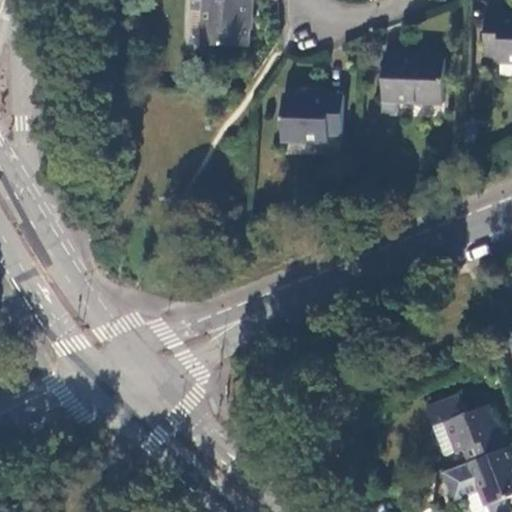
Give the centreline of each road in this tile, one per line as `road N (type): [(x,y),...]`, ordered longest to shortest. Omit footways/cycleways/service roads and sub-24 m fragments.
road 1 (tertiary): [(511,217),(136,365)]
road 2 (tertiary): [(136,365),(0,167)]
road 3 (tertiary): [(285,511),(202,441),(136,365)]
road 4 (tertiary): [(96,382),(243,511)]
road 5 (tertiary): [(0,245),(96,382)]
road 6 (residential): [(300,0),(305,19),(329,26),(413,0)]
